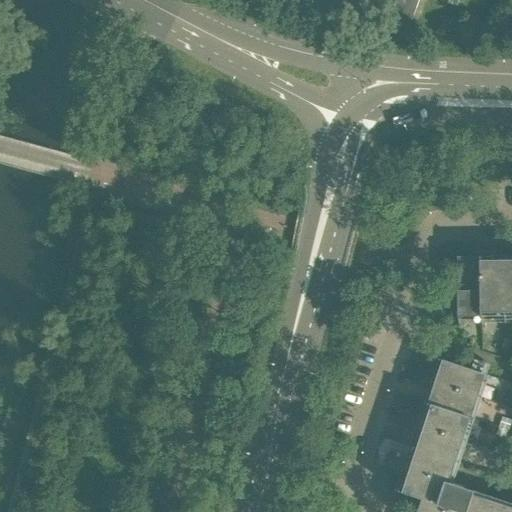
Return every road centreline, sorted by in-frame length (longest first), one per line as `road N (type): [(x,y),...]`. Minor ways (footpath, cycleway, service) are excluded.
road 1 (residential): [(377,511),(356,470),(356,447),(430,231),(448,218),(511,217)]
road 2 (tertiary): [(250,511),(326,213)]
road 3 (residential): [(497,101),(331,67)]
road 4 (residential): [(331,67),(178,26)]
road 5 (residential): [(178,26),(304,101)]
road 6 (tertiary): [(497,101),(407,90),(381,93),(358,108)]
